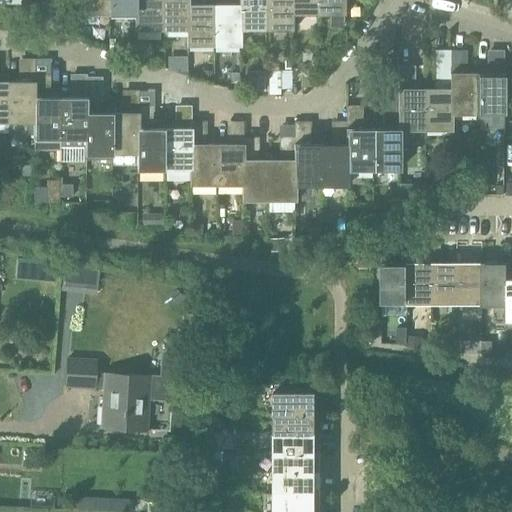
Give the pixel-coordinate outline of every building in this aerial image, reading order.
[(81,0),(82,14),(109,14),(108,0),(81,0)] [(108,0),(109,14),(134,14),(135,14),(134,0),(108,0)] [(134,0),(135,14),(134,14),(134,29),(161,29),(161,0),(134,0)] [(161,0),(161,29),(186,29),(187,29),(187,0),(161,0)] [(199,0),(187,0),(187,29),(186,29),(186,45),(214,45),(213,3),(200,3),(199,0)] [(227,0),(227,3),(213,3),(214,45),(240,45),(240,29),(239,29),(238,0),(227,0)] [(238,0),(239,29),(240,29),(265,29),(265,0),(238,0)] [(292,29),(292,13),(291,13),(291,0),(265,0),(265,29),(292,29)] [(291,0),(291,13),(292,13),(317,13),(317,0),(291,0)] [(317,0),(317,13),(345,13),(344,0),(317,0)] [(433,88),(423,88),(423,130),(451,130),(451,114),(450,114),(450,49),(433,49),(433,88)] [(451,114),(475,114),(475,72),(462,72),(462,49),(450,49),(450,114),(451,114)] [(489,72),(475,72),(475,114),(503,114),(503,72),(502,72),(502,49),(489,49),(489,72)] [(32,134),(32,122),(33,122),(33,73),(34,73),(34,57),(22,57),(22,80),(8,80),(7,122),(7,133),(8,133),(8,135),(32,134)] [(397,65),(397,105),(398,105),(398,129),(399,129),(423,130),(423,88),(410,88),(410,65),(397,65)] [(280,70),(268,71),(268,94),(280,94),(280,88),(280,70)] [(230,72),(230,80),(239,80),(239,72),(230,72)] [(45,73),(34,73),(33,73),(33,122),(32,122),(32,134),(32,138),(58,138),(59,96),(45,96),(45,73)] [(73,96),(59,96),(58,138),(84,138),(85,138),(85,89),(86,89),(86,73),(73,73),(73,96)] [(84,153),(110,153),(111,112),(97,112),(97,89),(86,89),(85,89),(85,138),(84,138),(84,153)] [(125,112),(111,112),(110,153),(136,153),(137,153),(137,104),(138,104),(138,89),(125,89),(125,112)] [(149,104),(138,104),(137,104),(137,153),(136,153),(136,168),(162,168),(163,127),(149,127),(149,104)] [(177,127),(163,127),(162,168),(188,168),(189,168),(189,120),(190,120),(190,104),(178,104),(177,127)] [(371,168),(371,161),(371,127),(358,127),(358,105),(345,105),(345,120),(346,120),(347,168),(348,168),(371,168)] [(371,127),(371,161),(371,168),(399,168),(399,129),(398,129),(398,105),(397,105),(385,105),(385,127),(371,127)] [(201,120),(190,120),(189,120),(189,168),(188,168),(189,183),(215,184),(215,142),(202,142),(201,120)] [(215,184),(240,184),(241,184),(241,135),(242,135),(242,120),(229,120),(230,142),(215,142),(215,184)] [(293,120),(293,135),(294,135),(294,184),(295,184),(319,184),(319,142),(306,142),(306,120),(293,120)] [(348,184),(348,168),(347,168),(346,120),(345,120),(334,120),(334,142),(319,142),(319,184),(348,184)] [(254,135),(242,135),(241,135),(241,184),(240,184),(241,200),(268,200),(268,161),(268,157),(254,157),(254,135)] [(268,157),(268,161),(268,200),(295,200),(295,184),(294,184),(294,135),(293,135),(282,135),(282,157),(268,157)] [(33,176),(33,165),(21,165),(21,176),(33,176)] [(399,183),(399,197),(399,211),(413,211),(413,197),(423,197),(423,194),(423,183),(399,183)] [(71,184),(60,184),(60,190),(60,196),(71,196),(71,193),(71,184)] [(58,202),(58,190),(46,190),(46,202),(58,202)] [(142,213),(141,226),(162,226),(163,214),(142,213)] [(232,220),(232,234),(241,233),(241,220),(232,220)] [(202,224),(189,225),(189,235),(202,234),(202,224)] [(271,251),(284,250),(283,238),(269,239),(270,250),(271,251)] [(355,239),(347,239),(347,256),(355,256),(355,239)] [(346,244),(338,244),(338,256),(346,256),(346,244)] [(431,303),(431,262),(432,262),(432,256),(408,256),(408,262),(407,262),(407,303),(431,303)] [(56,261),(16,258),(15,278),(55,281),(56,261)] [(382,303),(407,303),(407,262),(382,262),(382,303)] [(431,303),(457,303),(457,262),(432,262),(431,262),(431,303)] [(457,303),(481,303),(481,262),(457,262),(457,303)] [(506,323),(506,319),(506,303),(507,277),(508,277),(508,262),(481,262),(481,303),(493,303),(493,323),(506,323)] [(397,327),(397,343),(406,343),(406,327),(397,327)] [(407,346),(423,348),(424,337),(408,335),(407,346)] [(457,343),(457,353),(469,354),(469,340),(457,340),(457,343)] [(481,340),(469,340),(469,354),(481,356),(481,343),(481,340)] [(66,357),(65,385),(93,386),(93,384),(102,385),(100,426),(145,428),(147,399),(155,400),(156,375),(148,375),(103,372),(103,374),(94,374),(95,359),(66,357)] [(316,412),(316,390),(274,390),(274,412),(316,412)] [(315,432),(316,412),(274,412),(274,432),(315,432)] [(315,452),(315,432),(274,432),(274,451),(315,452)] [(206,460),(222,460),(222,451),(206,451),(206,460)] [(315,471),(315,452),(274,451),(274,471),(315,471)] [(274,471),(274,491),(315,491),(315,471),(274,471)] [(296,511),(315,511),(315,491),(274,491),(274,511),(296,511)]
